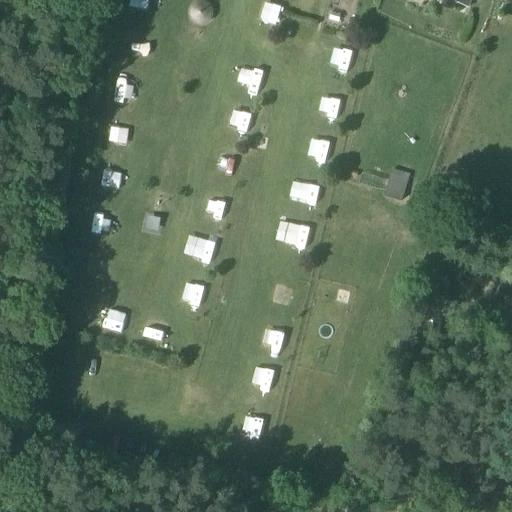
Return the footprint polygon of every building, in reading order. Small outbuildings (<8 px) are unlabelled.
[(136,0),(134,13),(155,16),(158,0),(136,0)] [(284,24),(287,11),(269,7),(266,20),(284,24)] [(129,60),(145,61),(147,38),(131,36),(129,60)] [(342,75),(353,78),(360,52),(348,49),(342,75)] [(124,109),(143,108),(142,87),(123,88),(124,109)] [(332,125),(345,127),(349,104),(336,102),(332,125)] [(257,138),(260,119),(249,117),(246,136),(257,138)] [(325,149),(324,165),(337,165),(337,149),(325,149)] [(389,182),(386,193),(403,198),(407,187),(389,182)] [(326,216),(331,195),(314,191),(309,212),(326,216)] [(296,300),(291,320),(309,324),(314,304),(296,300)] [(278,368),(295,374),(302,355),(285,349),(278,368)] [(263,400),(263,418),(283,418),(283,400),(263,400)]
